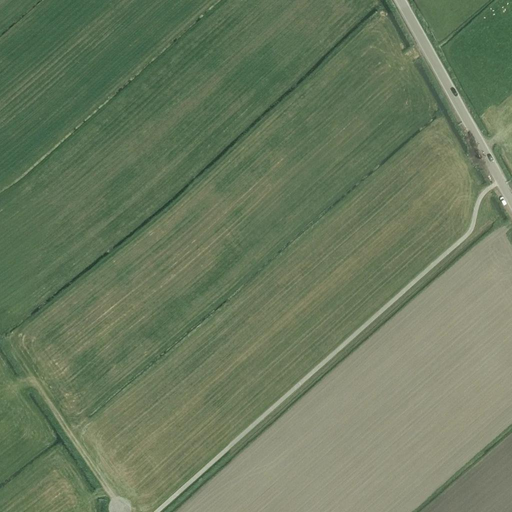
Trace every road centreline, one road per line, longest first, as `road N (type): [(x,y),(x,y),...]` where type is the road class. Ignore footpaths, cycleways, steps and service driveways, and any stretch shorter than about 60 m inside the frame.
road 1 (tertiary): [(511,200),(400,0)]
road 2 (track): [(6,343),(119,509)]
